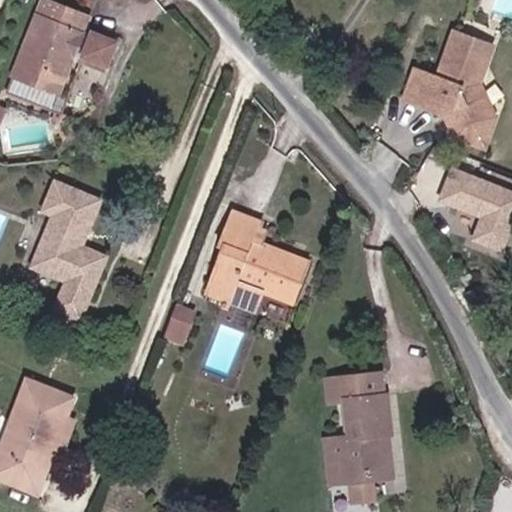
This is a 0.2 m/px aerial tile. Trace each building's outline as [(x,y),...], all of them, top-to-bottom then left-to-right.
[(43,0),(13,76),(59,93),(74,53),(82,33),(88,18),(43,0)] [(489,55),(475,50),(482,33),(454,23),(440,65),(431,62),(421,93),(458,101),(454,116),(459,128),(476,133),(480,118),(493,122),(497,109),(482,74),(489,55)] [(82,33),(74,53),(87,57),(95,38),(82,33)] [(95,38),(87,57),(110,66),(119,42),(96,33),(95,38)] [(482,33),(475,50),(489,55),(494,37),(482,33)] [(431,62),(417,57),(406,88),(421,93),(431,62)] [(493,122),(480,118),(476,133),(489,137),(493,122)] [(511,236),(511,189),(448,165),(434,200),(478,217),(469,240),(505,254),(511,236)] [(102,201),(56,182),(44,212),(55,216),(33,268),(68,282),(57,310),(82,321),(108,257),(83,247),(102,201)] [(224,251),(206,298),(231,307),(238,286),(265,296),(292,306),(311,260),(265,243),(269,230),(262,227),(264,220),(232,207),(217,248),(224,251)] [(257,317),(265,296),(238,286),(231,307),(257,317)] [(184,346),(195,313),(176,304),(164,338),(184,346)] [(377,373),(359,375),(325,378),(328,403),(345,401),(349,440),(341,441),(324,442),(328,484),(345,482),(347,482),(349,502),(372,500),(370,480),(369,480),(394,478),(390,436),(386,398),(379,398),(377,373)] [(23,383),(0,445),(0,477),(39,491),(54,448),(66,416),(72,401),(23,383)] [(66,416),(54,448),(64,452),(76,420),(66,416)]
